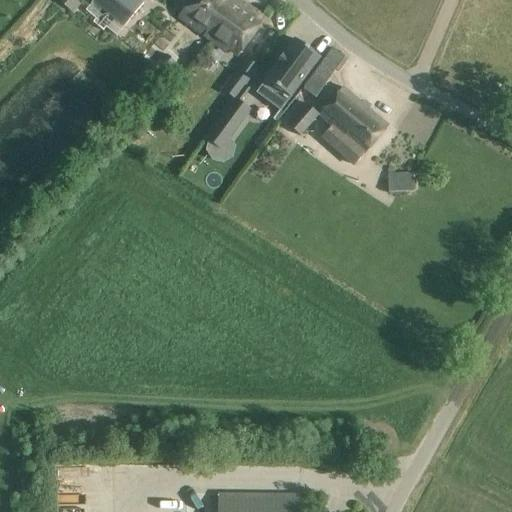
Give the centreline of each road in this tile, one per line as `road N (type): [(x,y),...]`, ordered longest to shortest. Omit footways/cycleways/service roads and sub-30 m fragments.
road 1 (unclassified): [(511,137),(415,89),(290,0)]
road 2 (tertiary): [(395,511),(511,298)]
